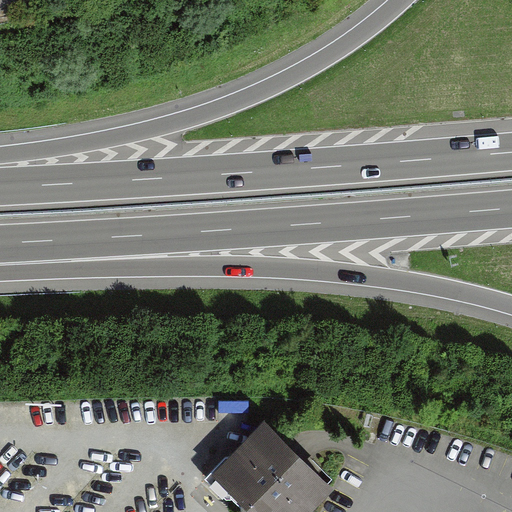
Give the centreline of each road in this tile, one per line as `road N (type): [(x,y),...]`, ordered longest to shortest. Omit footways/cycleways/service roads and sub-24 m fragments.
road 1 (motorway): [(0,256),(316,274),(511,309)]
road 2 (motorway): [(0,245),(511,209)]
road 3 (motorway): [(511,151),(0,186)]
road 4 (motorway): [(405,0),(311,67),(220,109),(160,128),(0,156)]
